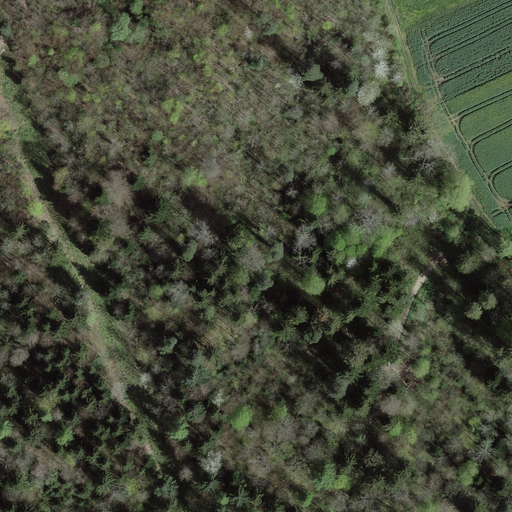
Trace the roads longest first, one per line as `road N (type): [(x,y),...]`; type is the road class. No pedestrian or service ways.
road 1 (track): [(448,252),(457,208),(385,0)]
road 2 (track): [(346,484),(418,283),(448,252)]
